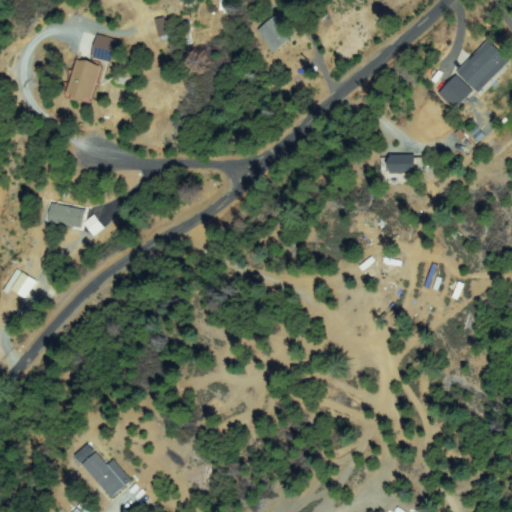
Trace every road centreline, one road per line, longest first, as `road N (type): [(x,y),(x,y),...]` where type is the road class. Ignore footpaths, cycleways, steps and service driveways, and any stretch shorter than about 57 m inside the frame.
road 1 (residential): [(0,391),(94,292),(228,198),(400,42),(434,0)]
road 2 (residential): [(259,169),(94,154)]
